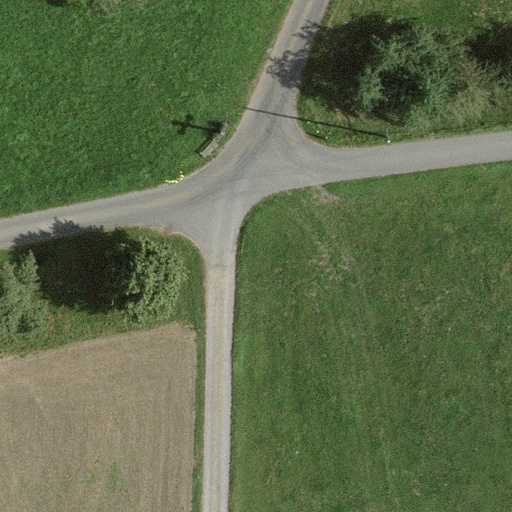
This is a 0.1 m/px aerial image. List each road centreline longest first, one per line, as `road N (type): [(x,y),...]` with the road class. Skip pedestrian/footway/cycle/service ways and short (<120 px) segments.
road 1 (track): [(319,0),(222,200),(215,511)]
road 2 (unclassified): [(511,155),(0,245)]
